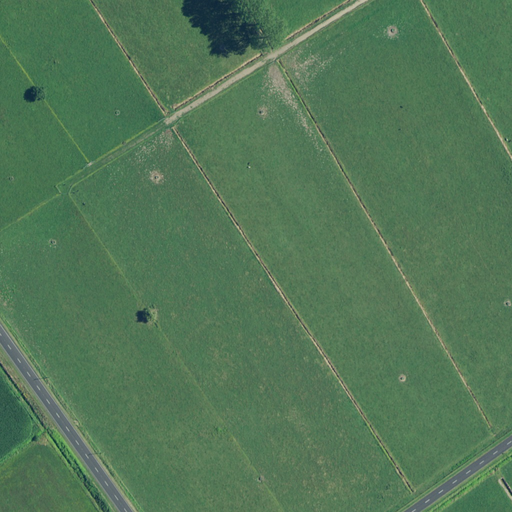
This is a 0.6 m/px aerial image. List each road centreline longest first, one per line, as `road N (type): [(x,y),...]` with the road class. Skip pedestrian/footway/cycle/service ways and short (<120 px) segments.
road 1 (unclassified): [(127,511),(0,331)]
road 2 (unclassified): [(413,511),(511,442)]
